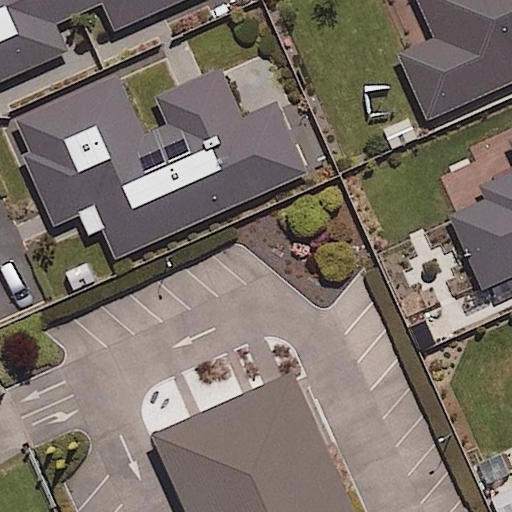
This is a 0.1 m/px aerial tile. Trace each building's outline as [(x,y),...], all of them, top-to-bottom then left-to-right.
[(0,0),(0,75),(66,47),(54,19),(95,0),(102,0),(114,25),(170,0),(0,0)] [(511,0),(421,0),(436,32),(399,48),(428,113),(511,75),(511,0)] [(241,113),(220,64),(158,91),(170,118),(144,130),(118,71),(5,120),(49,220),(78,207),(88,229),(101,224),(114,253),(316,164),(285,94),(241,113)] [(511,135),(509,136),(511,142),(511,168),(479,183),(483,192),(449,206),(482,282),(511,269),(511,135)] [(357,511),(291,363),(149,426),(187,511),(357,511)]
